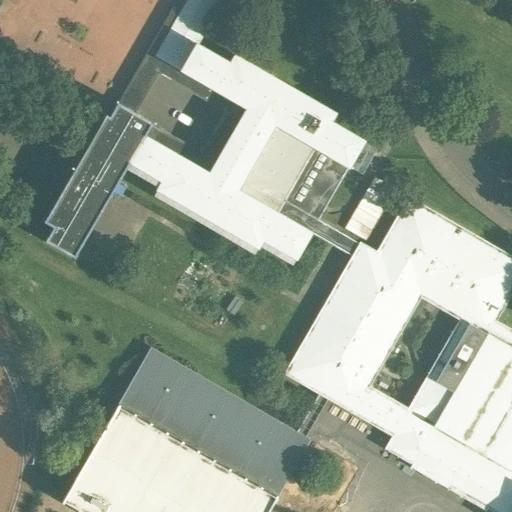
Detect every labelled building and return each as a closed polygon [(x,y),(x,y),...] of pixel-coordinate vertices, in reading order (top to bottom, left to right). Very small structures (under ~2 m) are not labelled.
[(222,0),(188,0),(155,58),(246,110),(218,159),(208,175),(142,137),(127,163),(128,164),(160,183),(155,191),(257,250),(262,242),(295,261),(310,235),(310,234),(277,215),(314,150),(348,169),(363,143),(330,124),(335,115),(233,57),(228,65),(197,45),(222,0)] [(102,121),(45,219),(44,218),(42,223),(51,229),(46,238),(46,237),(43,242),(73,260),(82,244),(128,164),(127,163),(142,137),(208,175),(218,159),(202,150),(200,154),(151,126),(151,125),(116,105),(113,109),(113,110),(108,119),(104,116),(101,121),(102,121)] [(355,168),(364,173),(373,154),(364,149),(355,168)] [(348,169),(314,150),(277,215),(310,234),(310,235),(351,259),(359,245),(318,221),(348,169)] [(511,511),(511,331),(495,322),(511,292),(511,258),(409,198),(376,253),(359,244),(359,245),(351,259),(284,374),(319,394),(296,433),(304,438),(327,399),(392,436),(385,448),(496,511),(511,511)] [(296,433),(150,349),(120,406),(276,496),(309,440),(304,438),(296,433)] [(266,511),(276,496),(120,406),(64,501),(83,511),(266,511)]
